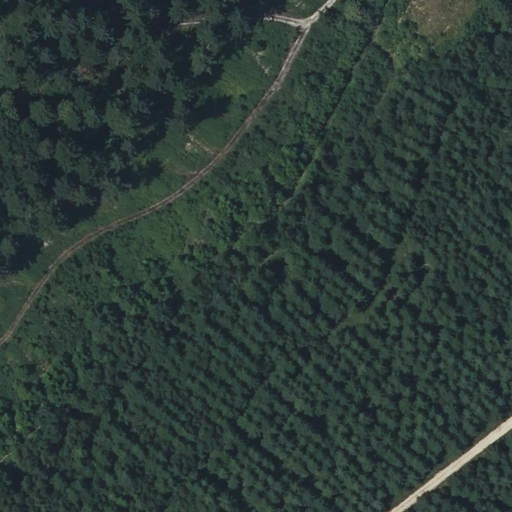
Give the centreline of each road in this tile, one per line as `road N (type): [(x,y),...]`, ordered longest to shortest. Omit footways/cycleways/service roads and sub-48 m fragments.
road 1 (track): [(0,259),(138,352),(283,243),(307,218),(421,20),(477,0)]
road 2 (track): [(511,0),(502,30),(439,124),(431,162),(358,315),(262,367),(250,393),(153,511)]
road 3 (track): [(0,492),(138,352)]
road 4 (track): [(511,416),(390,511)]
